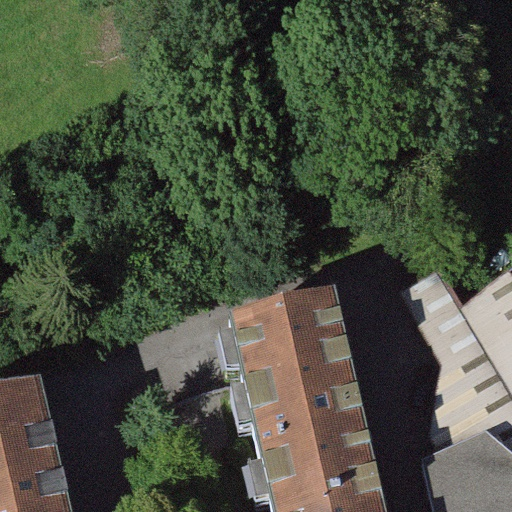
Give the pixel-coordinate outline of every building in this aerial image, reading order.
[(511,271),(511,270),(463,307),(511,392),(511,271)] [(511,392),(463,307),(443,272),(383,305),(425,403),(423,438),(429,453),(486,432),(511,453),(511,392)] [(397,511),(352,315),(243,340),(283,511),(397,511)] [(81,511),(57,404),(0,417),(0,511),(81,511)] [(429,453),(422,455),(435,511),(511,511),(511,453),(486,432),(429,453)]
